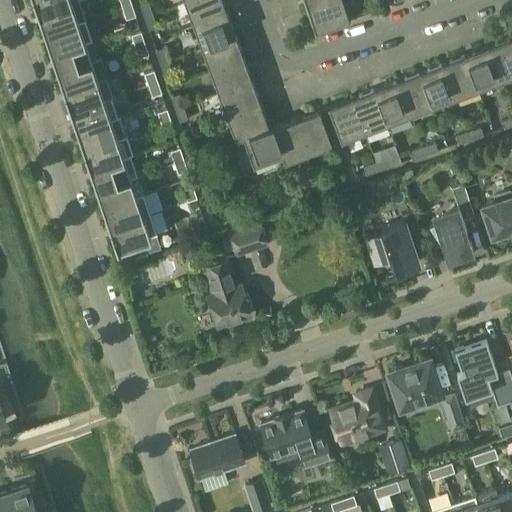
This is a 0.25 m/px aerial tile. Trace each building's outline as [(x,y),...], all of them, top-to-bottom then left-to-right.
[(33,0),(38,13),(78,0),(33,0)] [(78,0),(38,13),(45,32),(85,19),(85,18),(78,0)] [(194,25),(227,13),(221,0),(192,0),(185,3),(194,25)] [(315,30),(348,19),(341,0),(328,0),(307,7),(315,30)] [(140,4),(144,16),(153,13),(148,1),(140,4)] [(132,4),(122,7),(126,18),(135,15),(132,4)] [(148,29),(157,26),(153,13),(144,16),(148,29)] [(202,48),(235,36),(227,13),(194,25),(202,48)] [(85,19),(45,32),(51,52),(92,39),(85,19)] [(141,31),(131,34),(135,45),(145,42),(141,31)] [(210,71),(243,58),(235,36),(202,48),(210,71)] [(511,48),(508,37),(485,46),(498,80),(511,74),(511,48)] [(92,39),(51,52),(58,71),(91,60),(85,42),(92,39)] [(145,42),(135,45),(139,57),(148,54),(145,42)] [(485,46),(463,54),(476,88),(498,80),(485,46)] [(155,50),(160,62),(168,59),(164,47),(155,50)] [(463,54),(440,63),(453,97),(476,88),(463,54)] [(58,71),(64,91),(98,79),(107,76),(100,57),(91,60),(58,71)] [(219,93),(252,81),(243,58),(210,71),(219,93)] [(164,75),(172,72),(168,59),(160,62),(164,75)] [(440,63),(418,72),(431,105),(453,97),(440,63)] [(154,69),(144,73),(148,84),(158,81),(154,69)] [(418,72),(395,80),(408,114),(431,105),(418,72)] [(98,79),(64,91),(71,110),(111,96),(104,98),(98,79)] [(395,80),(373,89),(386,122),(408,114),(395,80)] [(158,81),(148,84),(152,96),(161,92),(158,81)] [(227,116),(260,104),(252,81),(219,93),(227,116)] [(373,89),(350,97),(363,131),(386,122),(373,89)] [(171,95),(175,108),(183,105),(179,93),(171,95)] [(111,96),(71,110),(77,129),(118,116),(111,96)] [(341,140),(363,131),(350,97),(328,106),(341,140)] [(242,134),(268,125),(260,104),(227,116),(235,139),(243,136),(242,134)] [(179,121),(188,118),(183,105),(175,108),(179,121)] [(167,108),(157,111),(161,123),(171,120),(167,108)] [(296,118),(308,152),(331,143),(319,109),(296,118)] [(120,115),(118,116),(77,129),(83,149),(126,134),(120,115)] [(511,115),(501,119),(504,127),(511,124),(511,115)] [(284,161),(308,152),(296,118),(273,127),(271,127),(282,154),(284,161)] [(171,120),(161,123),(165,134),(174,131),(171,120)] [(253,164),(282,154),(271,127),(273,127),(268,125),(242,134),(243,136),(253,164)] [(480,126),(468,130),(471,139),(483,134),(480,126)] [(455,134),(458,143),(471,139),(468,130),(455,134)] [(126,134),(83,149),(90,168),(130,154),(133,154),(126,134)] [(434,141),(422,146),(424,154),(437,150),(434,141)] [(409,150),(412,158),(424,154),(422,146),(409,150)] [(170,150),(174,162),(184,158),(180,147),(170,150)] [(96,187),(137,174),(130,154),(90,168),(96,187)] [(388,157),(376,161),(379,169),(391,165),(388,157)] [(184,158),(174,162),(178,173),(187,170),(184,158)] [(363,165),(366,174),(379,169),(376,161),(363,165)] [(96,187),(103,207),(143,193),(137,175),(137,174),(96,187)] [(331,176),(319,180),(321,189),(334,184),(331,176)] [(199,180),(204,195),(213,192),(208,177),(199,180)] [(306,185),(309,193),(321,189),(319,180),(306,185)] [(464,185),(452,189),(458,206),(428,224),(454,261),(461,257),(474,252),(463,218),(474,214),(464,185)] [(193,186),(183,189),(187,200),(197,197),(193,186)] [(507,229),(508,230),(511,229),(511,193),(511,194),(510,189),(494,194),(495,199),(481,204),(492,234),(507,229)] [(209,210),(218,208),(213,192),(204,195),(209,210)] [(109,226),(150,213),(143,193),(103,207),(109,226)] [(197,197),(187,200),(191,212),(200,209),(197,197)] [(383,232),(367,238),(375,262),(391,257),(395,269),(418,262),(409,235),(421,231),(413,208),(401,212),(403,218),(381,225),(383,232)] [(157,233),(150,213),(109,226),(116,247),(117,247),(117,246),(123,244),(127,257),(160,246),(155,233),(157,233)] [(194,222),(199,238),(209,234),(203,215),(196,217),(194,222)] [(228,231),(235,253),(266,243),(258,221),(228,231)] [(201,253),(196,241),(183,246),(188,258),(201,253)] [(203,265),(212,292),(206,294),(217,324),(251,313),(241,282),(235,284),(226,258),(203,265)] [(456,372),(465,397),(491,388),(496,404),(511,399),(511,376),(508,366),(496,370),(489,348),(480,351),(476,339),(454,347),(461,370),(456,372)] [(400,405),(441,391),(429,355),(388,369),(400,405)] [(330,408),(341,442),(385,427),(371,387),(355,393),(357,399),(330,408)] [(442,397),(452,427),(465,423),(455,393),(442,397)] [(273,454),(274,456),(276,461),(289,457),(287,449),(297,446),(303,464),(332,454),(323,429),(311,433),(303,408),(288,413),(288,411),(285,412),(285,411),(276,414),(276,415),(274,416),(274,418),(260,422),(270,455),(273,454)] [(511,421),(498,426),(502,436),(511,432),(511,413),(511,414),(511,416),(511,421)] [(197,468),(199,476),(245,462),(235,433),(190,448),(193,456),(190,457),(194,469),(197,468)] [(379,444),(387,471),(409,464),(401,437),(379,444)] [(494,447),(483,451),(486,460),(497,456),(494,447)] [(475,464),(486,460),(483,451),(471,454),(475,464)] [(454,471),(451,461),(440,465),(443,474),(454,471)] [(431,478),(443,474),(440,465),(428,469),(431,478)] [(254,511),(271,505),(261,477),(244,482),(254,511)] [(385,483),(388,493),(400,489),(397,479),(385,483)] [(7,490),(14,511),(37,511),(27,483),(7,490)] [(377,497),(388,493),(385,483),(374,487),(377,497)] [(474,495),(479,511),(503,511),(498,495),(495,488),(474,495)] [(14,511),(7,490),(0,492),(0,511),(14,511)] [(511,511),(511,490),(498,495),(503,511),(511,511)] [(342,498),(345,507),(357,504),(353,494),(342,498)] [(479,511),(474,495),(452,502),(455,511),(479,511)] [(334,511),(345,507),(342,498),(330,502),(334,511)] [(455,511),(452,502),(430,510),(430,511),(455,511)]
